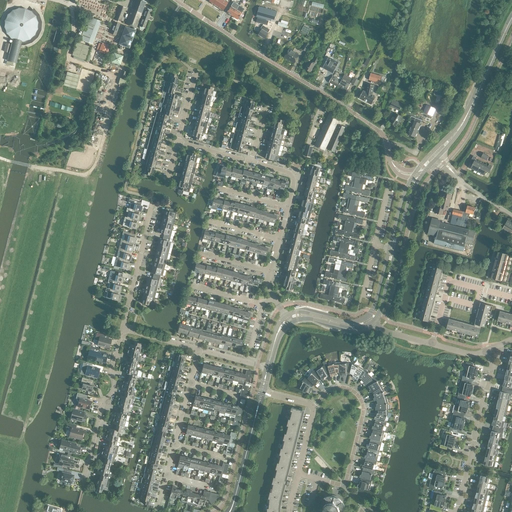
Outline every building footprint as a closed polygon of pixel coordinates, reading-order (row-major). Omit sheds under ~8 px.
[(141,15),(142,16),(143,14),(142,13),(142,11),(146,2),(141,0),(135,0),(119,44),(129,48),(141,15)] [(222,10),(228,2),(223,0),(222,0),(218,7),(222,10)] [(232,16),(236,10),(238,7),(234,5),(232,7),(231,6),(227,13),(232,16)] [(120,6),(115,20),(120,22),(126,8),(120,6)] [(274,22),(276,17),(277,12),(259,7),(256,17),(274,22)] [(145,12),(142,11),(142,13),(143,14),(142,16),(143,16),(139,26),(144,28),(148,20),(151,21),(152,18),(149,16),(151,11),(146,9),(145,12)] [(242,13),(236,10),(232,16),(238,20),(238,19),(239,20),(242,17),(240,16),(242,13)] [(92,44),(101,22),(89,17),(80,40),(92,44)] [(116,35),(120,24),(114,22),(110,33),(116,35)] [(304,25),(301,31),(308,35),(311,29),(304,25)] [(265,39),(269,34),(268,33),(270,30),(263,26),(261,29),(262,30),(259,35),(265,39)] [(16,64),(22,42),(13,39),(7,61),(16,64)] [(76,42),(72,56),(85,60),(90,47),(76,42)] [(285,57),(294,63),(299,55),(292,51),(293,50),(290,48),(285,57)] [(111,62),(121,64),(124,55),(114,52),(111,62)] [(326,62),(323,68),(333,73),(336,68),(339,62),(329,57),(326,62)] [(315,65),(309,61),(305,69),(311,72),(315,65)] [(77,88),(80,75),(67,71),(63,85),(77,88)] [(176,75),(170,74),(168,73),(167,76),(169,77),(168,82),(177,84),(178,79),(175,78),(176,75)] [(382,76),(371,73),(369,80),(380,83),(382,76)] [(350,83),(349,83),(352,78),(344,74),(341,80),(338,87),(346,91),(350,83)] [(338,87),(341,80),(333,76),(329,83),(338,87)] [(350,83),(356,86),(359,80),(353,78),(350,83)] [(175,89),(177,84),(168,82),(165,81),(165,83),(164,85),(164,86),(175,89)] [(368,84),(366,92),(363,91),(359,98),(371,105),(372,104),(373,104),(374,102),(373,101),(375,97),(372,95),(374,85),(368,84)] [(174,94),(175,89),(164,86),(164,87),(163,88),(163,90),(163,92),(162,91),(162,92),(165,93),(168,94),(168,93),(174,95),(174,94)] [(205,88),(203,94),(212,96),(213,91),(216,92),(217,89),(208,86),(207,89),(205,88)] [(177,95),(174,94),(174,95),(168,93),(168,94),(165,93),(164,98),(176,101),(177,95)] [(174,106),(176,101),(164,98),(163,103),(174,106)] [(246,99),(244,108),(253,110),(254,104),(253,104),(254,102),(246,99)] [(393,101),(390,106),(399,111),(402,105),(393,101)] [(174,106),(163,103),(159,102),(158,107),(161,108),(164,109),(173,111),(174,106)] [(426,105),(423,112),(432,116),(435,109),(426,105)] [(253,110),(244,108),(241,107),(240,112),(251,115),(253,110)] [(173,111),(164,109),(161,108),(160,113),(159,113),(163,114),(168,116),(171,117),(173,111)] [(208,112),(199,109),(198,115),(209,118),(211,113),(208,112)] [(167,121),(168,116),(163,114),(159,113),(157,112),(155,118),(167,121)] [(250,120),(251,115),(240,112),(238,117),(241,118),(250,120)] [(340,117),(330,112),(315,146),(325,150),(340,117)] [(402,117),(395,113),(390,122),(397,126),(396,125),(399,121),(402,117)] [(209,118),(198,115),(196,120),(208,123),(209,118)] [(412,123),(408,134),(415,137),(419,126),(422,120),(411,116),(408,122),(412,123)] [(165,126),(167,121),(155,118),(156,118),(155,119),(154,121),(154,123),(165,126)] [(275,121),(273,127),(282,129),(284,121),(278,119),(277,122),(275,121)] [(208,123),(196,120),(195,125),(206,128),(208,123)] [(248,126),(240,123),(237,122),(235,128),(247,131),(248,126)] [(164,131),(165,126),(154,123),(152,128),(164,131)] [(206,128),(195,125),(193,130),(202,133),(205,133),(206,128)] [(345,127),(339,125),(329,149),(334,152),(345,127)] [(285,130),(282,129),(273,127),(272,132),(283,135),(285,130)] [(163,136),(164,131),(152,128),(151,133),(163,136)] [(246,136),(247,131),(235,128),(234,133),(246,136)] [(202,133),(193,130),(192,136),(195,136),(194,139),(200,141),(202,133)] [(283,135),(272,132),(270,137),(282,140),(283,135)] [(161,142),(163,136),(151,133),(150,139),(161,142)] [(244,141),(246,136),(234,133),(233,138),(244,141)] [(500,135),(495,150),(500,151),(505,137),(502,136),(500,135)] [(282,140),(270,137),(269,142),(280,146),(282,140)] [(243,147),(244,141),(233,138),(231,143),(243,147)] [(160,147),(161,142),(150,139),(148,144),(160,147)] [(280,146),(269,142),(267,148),(279,151),(280,146)] [(241,152),(243,147),(231,143),(230,149),(241,152)] [(158,152),(160,147),(148,144),(147,149),(158,152)] [(279,151),(267,148),(266,153),(278,156),(279,151)] [(157,157),(158,152),(147,149),(145,154),(157,157)] [(199,155),(198,155),(190,153),(189,155),(187,155),(185,160),(196,163),(197,158),(198,158),(199,155)] [(278,156),(266,153),(265,158),(276,161),(278,156)] [(155,163),(157,157),(145,154),(144,160),(147,160),(155,163)] [(477,172),(482,163),(475,160),(476,157),(473,156),(470,163),(473,164),(471,168),(477,172)] [(196,163),(185,160),(184,165),(195,168),(196,169),(197,163),(196,163)] [(488,167),(482,163),(477,172),(484,175),(486,171),(489,173),(493,166),(489,164),(488,167)] [(195,168),(184,165),(183,171),(194,174),(195,172),(195,170),(195,168)] [(225,175),(227,167),(225,167),(226,165),(223,165),(222,166),(219,165),(216,176),(224,178),(225,175)] [(153,173),(154,168),(145,166),(143,174),(147,175),(149,175),(150,173),(153,173)] [(320,168),(314,167),(312,166),(311,169),(309,174),(318,177),(320,168)] [(194,174),(183,171),(181,176),(192,179),(193,177),(194,175),(194,174)] [(359,183),(361,174),(349,171),(348,176),(356,178),(355,182),(359,183)] [(318,177),(309,174),(308,180),(317,182),(320,183),(321,177),(318,177)] [(374,177),(361,174),(359,183),(364,184),(365,185),(367,180),(372,181),(374,177)] [(192,179),(181,176),(180,181),(191,184),(193,179),(192,179)] [(189,192),(191,184),(180,181),(178,187),(181,187),(180,190),(182,191),(189,192)] [(283,181),(282,182),(280,182),(278,189),(283,191),(284,187),(287,187),(289,182),(283,181)] [(357,193),(359,183),(355,182),(353,182),(352,187),(346,185),(345,190),(357,193)] [(362,189),(364,184),(359,183),(357,193),(369,196),(370,191),(362,189)] [(316,193),(314,192),(305,190),(304,195),(315,198),(316,193)] [(354,205),(356,196),(344,193),(343,197),(349,199),(348,204),(350,204),(354,205)] [(435,213),(443,215),(444,209),(448,210),(451,195),(443,193),(441,200),(442,200),(440,208),(436,207),(435,213)] [(315,198),(304,195),(302,200),(313,203),(315,198)] [(369,198),(356,196),(354,205),(359,206),(360,201),(368,203),(369,198)] [(131,203),(129,209),(139,211),(141,212),(142,206),(141,206),(141,202),(129,199),(128,203),(131,203)] [(313,203),(302,200),(301,206),(303,207),(303,209),(309,211),(311,212),(313,203)] [(352,214),(354,205),(350,204),(349,209),(344,208),(343,212),(352,214)] [(357,211),(359,206),(354,205),(352,214),(364,217),(365,212),(357,211)] [(459,216),(457,222),(457,225),(466,227),(469,213),(476,215),(478,209),(475,208),(467,205),(466,212),(463,212),(453,209),(452,214),(459,216)] [(138,214),(139,211),(129,209),(127,208),(126,211),(128,212),(127,217),(137,220),(139,221),(140,215),(138,214)] [(165,210),(163,216),(175,219),(177,213),(172,212),(173,209),(166,208),(166,211),(165,210)] [(307,219),(309,211),(303,209),(302,212),(299,211),(298,217),(307,219)] [(274,213),(274,214),(274,215),(271,214),(269,222),(274,223),(276,219),(278,220),(280,215),(274,213)] [(349,227),(351,217),(339,214),(338,219),(346,221),(345,226),(349,227)] [(175,219),(163,216),(162,222),(174,225),(175,219)] [(496,220),(494,219),(489,216),(488,219),(489,220),(486,225),(491,227),(492,224),(493,225),(496,220)] [(136,223),(137,220),(127,217),(125,217),(122,226),(136,229),(138,223),(136,223)] [(307,219),(298,217),(296,222),(308,225),(309,220),(307,219)] [(364,220),(351,217),(349,227),(354,228),(355,223),(363,225),(364,220)] [(428,234),(436,236),(434,244),(463,251),(465,243),(472,245),(475,231),(440,222),(440,221),(438,221),(438,220),(432,218),(428,234)] [(511,231),(511,221),(508,219),(503,228),(511,233),(511,231)] [(174,225),(162,222),(161,227),(172,230),(174,225)] [(308,225),(296,222),(295,227),(306,230),(308,225)] [(349,227),(345,226),(343,225),(342,230),(336,228),(335,233),(347,236),(349,227)] [(170,239),(172,230),(161,227),(159,233),(164,234),(163,237),(170,239)] [(306,230),(295,227),(294,232),(302,235),(305,235),(306,230)] [(353,232),(354,228),(349,227),(347,236),(359,239),(360,234),(353,232)] [(124,235),(123,240),(123,241),(133,243),(135,244),(136,238),(134,237),(135,234),(123,231),(122,235),(124,235)] [(344,248),(346,239),(334,236),(333,241),(341,243),(340,247),(344,248)] [(169,242),(170,239),(163,237),(162,240),(160,239),(158,245),(170,248),(171,242),(169,242)] [(303,241),(301,240),(292,238),(291,243),(302,246),(303,241)] [(359,242),(346,239),(344,248),(349,249),(350,245),(358,246),(359,242)] [(132,246),(133,243),(123,241),(123,240),(121,240),(118,248),(121,249),(130,252),(132,252),(134,247),(132,246)] [(302,246),(291,243),(289,248),(301,251),(302,246)] [(170,248),(158,245),(157,250),(168,253),(170,248)] [(265,246),(265,247),(262,246),(260,254),(266,256),(267,252),(270,252),(271,247),(265,246)] [(342,258),(344,248),(340,247),(339,252),(331,250),(330,255),(342,258)] [(130,255),(130,252),(121,249),(118,248),(117,252),(120,253),(118,258),(128,261),(130,261),(131,255),(130,255)] [(301,251),(289,248),(288,253),(299,256),(301,251)] [(355,256),(350,254),(351,250),(349,249),(344,248),(342,258),(354,260),(355,256)] [(168,253),(157,250),(155,256),(167,259),(168,253)] [(501,281),(508,255),(498,252),(490,278),(501,281)] [(299,256),(288,253),(287,258),(298,261),(299,256)] [(167,259),(155,256),(154,261),(165,264),(167,259)] [(127,264),(128,261),(118,258),(116,257),(113,266),(127,270),(129,264),(127,264)] [(298,261),(287,258),(285,264),(294,266),(296,267),(298,261)] [(339,270),(341,261),(329,258),(328,262),(336,264),(335,269),(339,270)] [(164,270),(165,264),(154,261),(152,267),(164,270)] [(354,263),(351,263),(341,261),(339,270),(344,271),(346,271),(347,267),(353,268),(354,263)] [(164,270),(152,267),(151,273),(154,273),(153,276),(160,278),(161,275),(163,276),(164,270)] [(435,294),(442,269),(433,267),(432,270),(430,269),(429,274),(431,274),(430,280),(427,279),(426,284),(428,285),(428,287),(425,287),(424,290),(423,294),(423,295),(425,295),(424,301),(421,300),(420,305),(423,306),(421,311),(419,311),(417,316),(420,316),(419,319),(428,322),(434,296),(439,298),(439,295),(435,294)] [(337,279),(339,270),(335,269),(334,274),(326,272),(325,276),(337,279)] [(343,276),(344,271),(339,270),(337,279),(346,281),(348,277),(343,276)] [(110,271),(108,280),(120,283),(122,283),(124,277),(122,277),(122,274),(114,272),(110,271)] [(158,287),(160,278),(153,276),(152,279),(147,278),(146,284),(158,287)] [(256,278),(256,279),(256,280),(254,279),(252,287),(257,288),(258,284),(261,285),(262,280),(256,278)] [(331,286),(330,291),(334,292),(336,282),(324,279),(323,284),(331,286)] [(119,286),(120,283),(108,280),(107,283),(110,284),(108,289),(118,291),(118,292),(120,292),(121,286),(119,286)] [(291,291),(293,283),(284,280),(283,286),(285,286),(285,289),(291,291)] [(349,285),(336,282),(334,292),(339,293),(340,288),(348,290),(349,285)] [(158,287),(146,284),(145,289),(156,292),(158,287)] [(117,294),(118,292),(118,291),(108,289),(106,288),(104,297),(118,301),(119,295),(117,294)] [(156,292),(145,289),(143,295),(155,298),(156,292)] [(332,301),(334,292),(330,291),(329,295),(321,293),(320,298),(332,301)] [(341,293),(339,293),(334,292),(332,301),(344,304),(346,299),(340,298),(341,293)] [(153,306),(155,298),(143,295),(142,300),(142,303),(153,306)] [(493,306),(481,303),(475,327),(449,320),(446,329),(450,329),(449,332),(454,333),(454,331),(460,332),(459,335),(464,336),(465,334),(470,335),(470,338),(474,339),(475,336),(478,337),(481,326),(484,327),(485,324),(488,325),(488,323),(489,320),(487,319),(488,314),(491,314),(493,306)] [(252,317),(254,312),(248,311),(247,312),(245,311),(243,319),(248,321),(249,316),(252,317)] [(511,315),(500,312),(497,321),(501,322),(500,324),(502,325),(505,326),(505,323),(511,325),(510,327),(511,327),(511,315)] [(104,335),(97,333),(95,340),(99,341),(98,345),(109,348),(111,340),(104,338),(104,335)] [(130,344),(129,350),(140,353),(142,344),(134,342),(134,345),(130,344)] [(102,362),(105,363),(105,365),(106,359),(107,359),(107,358),(108,354),(107,354),(107,355),(99,352),(99,349),(90,347),(87,359),(95,361),(95,360),(99,361),(102,362)] [(142,353),(140,353),(129,350),(127,356),(131,357),(130,359),(137,361),(140,362),(142,353)] [(178,356),(176,356),(174,356),(173,361),(183,364),(185,355),(178,354),(178,356)] [(135,370),(137,361),(130,359),(129,362),(126,361),(124,367),(135,370)] [(182,368),(183,364),(173,361),(172,366),(182,369),(182,370),(184,371),(185,368),(182,368)] [(83,373),(83,374),(89,376),(88,376),(93,377),(98,378),(100,369),(92,367),(92,364),(86,362),(84,370),(83,373)] [(468,366),(466,371),(477,374),(478,371),(477,370),(478,368),(473,367),(473,364),(466,362),(465,365),(468,366)] [(337,374),(340,374),(340,363),(338,363),(335,364),(334,364),(334,365),(329,366),(328,364),(328,365),(330,375),(331,377),(335,376),(335,374),(337,374)] [(347,374),(350,375),(352,364),(350,364),(347,364),(346,364),(346,365),(341,365),(341,363),(340,363),(340,374),(340,375),(344,375),(344,376),(344,374),(347,374)] [(359,378),(364,369),(363,369),(362,370),(358,368),(358,367),(357,367),(354,365),(352,364),(350,375),(352,375),(355,377),(354,378),(358,380),(359,378)] [(328,376),(330,375),(328,365),(325,365),(323,367),(322,368),(318,371),(317,369),(316,370),(322,379),(322,380),(326,378),(326,379),(326,378),(325,377),(328,376)] [(135,370),(124,367),(123,372),(129,374),(129,377),(136,379),(137,376),(134,375),(135,370)] [(366,384),(374,376),(373,376),(372,377),(368,374),(368,373),(368,372),(366,370),(364,369),(359,378),(361,380),(363,382),(362,383),(365,385),(366,384)] [(319,380),(322,379),(316,370),(314,371),(312,373),(311,374),(312,374),(308,378),(307,377),(306,377),(314,385),(315,386),(318,383),(317,382),(319,380)] [(180,378),(181,374),(170,371),(169,377),(171,377),(179,379),(179,380),(182,381),(182,379),(180,378)] [(246,395),(252,372),(249,371),(249,373),(246,372),(247,371),(246,371),(245,375),(246,375),(243,385),(241,390),(241,393),(246,395)] [(477,377),(477,374),(466,371),(465,377),(463,376),(462,379),(469,381),(470,378),(475,379),(476,377),(477,377)] [(372,392),(381,386),(381,385),(379,386),(377,382),(377,381),(375,378),(374,376),(366,384),(368,386),(370,388),(368,389),(369,389),(371,393),(372,392)] [(134,387),(136,379),(129,377),(128,380),(124,379),(123,384),(134,387)] [(312,387),(314,385),(306,377),(302,382),(299,387),(304,390),(304,391),(304,392),(305,393),(306,393),(306,392),(307,392),(310,393),(312,390),(311,389),(312,387)] [(90,385),(92,384),(93,380),(82,378),(81,383),(83,384),(82,385),(82,386),(81,389),(88,391),(88,393),(91,394),(93,386),(91,386),(90,385)] [(472,382),(469,381),(462,379),(460,388),(473,391),(474,388),(473,387),(474,385),(471,385),(472,382)] [(511,391),(511,382),(502,380),(502,382),(504,382),(503,389),(511,391)] [(176,393),(178,385),(169,382),(168,382),(168,383),(168,384),(168,385),(168,386),(168,388),(166,387),(165,390),(176,393)] [(134,387),(123,384),(122,390),(125,391),(124,394),(135,396),(135,394),(135,393),(134,392),(133,392),(134,387)] [(376,400),(386,397),(384,397),(383,393),(384,393),(384,392),(383,388),(381,386),(372,392),(374,394),(374,397),(373,397),(374,401),(376,401),(376,400)] [(472,394),(473,391),(460,388),(458,396),(465,398),(466,395),(471,397),(471,394),(472,394)] [(511,394),(511,391),(503,389),(502,392),(501,392),(500,395),(497,395),(497,397),(508,399),(510,400),(511,394)] [(174,401),(176,393),(165,390),(165,393),(166,393),(166,395),(165,396),(164,397),(164,398),(163,398),(165,399),(174,401)] [(92,402),(85,400),(86,395),(77,393),(76,398),(78,402),(77,406),(89,409),(90,405),(91,406),(92,402)] [(133,405),(135,396),(124,394),(124,396),(120,396),(119,401),(133,405)] [(198,408),(201,397),(195,396),(193,406),(198,408)] [(464,401),(465,398),(458,396),(457,399),(459,400),(458,405),(469,408),(470,405),(469,404),(470,402),(464,401)] [(203,410),(206,398),(201,397),(198,408),(203,410)] [(387,400),(386,397),(376,400),(376,401),(377,403),(377,406),(375,406),(376,406),(376,410),(377,410),(388,410),(388,409),(386,409),(386,404),(387,404),(387,403),(387,400)] [(510,400),(508,399),(497,397),(496,399),(499,399),(498,403),(506,405),(508,406),(510,400)] [(173,405),(174,401),(165,399),(163,398),(162,403),(173,406),(172,407),(175,408),(176,406),(173,405)] [(133,405),(119,401),(117,407),(121,408),(120,411),(130,413),(131,413),(130,413),(130,412),(130,411),(131,407),(132,406),(132,405),(133,405)] [(171,411),(172,407),(173,406),(162,403),(161,409),(171,411)] [(238,403),(237,406),(238,406),(235,415),(233,421),(233,425),(232,425),(238,427),(241,418),(238,417),(237,416),(238,414),(241,415),(244,404),(241,403),(241,405),(238,404),(239,403),(238,403)] [(508,406),(506,405),(498,403),(497,406),(495,406),(494,408),(507,411),(508,406)] [(468,411),(469,408),(458,405),(457,411),(454,410),(453,413),(463,416),(464,413),(467,414),(467,411),(468,411)] [(71,419),(70,422),(74,423),(75,420),(84,422),(86,415),(84,415),(84,411),(80,410),(78,410),(73,408),(71,419)] [(279,511),(279,508),(279,505),(280,502),(284,484),(290,485),(292,477),(286,476),(303,411),(292,408),(292,411),(293,411),(291,421),(289,421),(288,425),(289,426),(287,435),(285,435),(284,440),(286,440),(283,450),(282,449),(281,454),(282,455),(280,464),(278,464),(270,495),(269,499),(271,499),(270,501),(270,503),(270,505),(270,507),(270,509),(268,509),(268,510),(268,511),(279,511)] [(506,417),(507,411),(494,408),(494,410),(496,410),(495,414),(506,417)] [(170,415),(171,411),(161,409),(159,414),(161,414),(170,417),(170,418),(172,418),(173,416),(170,415)] [(388,413),(388,410),(377,410),(377,413),(377,415),(375,415),(374,419),(376,419),(387,422),(387,421),(385,421),(387,416),(387,415),(388,415),(388,413)] [(128,422),(130,413),(120,411),(119,413),(116,412),(114,418),(128,422)] [(463,419),(463,416),(453,413),(451,422),(454,422),(465,425),(466,422),(465,421),(465,419),(463,419)] [(504,422),(506,417),(495,414),(494,418),(492,417),(491,419),(504,422)] [(128,422),(114,418),(113,424),(116,425),(116,427),(123,429),(126,430),(128,422)] [(166,430),(169,422),(160,420),(160,419),(158,419),(159,419),(158,420),(159,421),(159,422),(159,423),(159,424),(157,424),(156,427),(166,430)] [(386,426),(387,422),(376,419),(374,425),(373,425),(372,429),(373,429),(384,432),(385,431),(383,431),(384,427),(385,426),(386,426)] [(503,428),(504,422),(491,419),(491,421),(493,421),(492,425),(493,426),(493,428),(503,431),(504,428),(503,428)] [(464,428),(465,425),(454,422),(452,428),(450,427),(449,430),(459,433),(460,430),(462,431),(463,428),(464,428)] [(81,439),(82,436),(83,435),(83,434),(84,431),(76,429),(77,425),(68,423),(67,427),(71,428),(69,436),(81,439)] [(123,432),(123,429),(116,427),(115,430),(109,428),(107,434),(118,437),(119,432),(123,432)] [(164,438),(166,430),(156,427),(155,431),(157,431),(157,432),(156,433),(155,434),(155,435),(154,435),(164,438)] [(501,439),(503,431),(493,428),(491,435),(489,434),(488,436),(501,439)] [(383,436),(384,432),(373,429),(372,435),(370,434),(370,435),(371,435),(370,439),(371,439),(382,442),(382,441),(383,436)] [(446,434),(444,440),(455,443),(456,439),(455,439),(456,437),(451,435),(451,432),(444,431),(443,434),(446,434)] [(231,432),(230,436),(228,445),(226,451),(225,454),(225,455),(231,456),(237,433),(234,433),(233,434),(231,433),(231,432)] [(116,445),(118,437),(107,434),(106,440),(109,441),(108,443),(116,445)] [(164,438),(154,435),(153,435),(152,440),(163,443),(163,444),(165,445),(166,443),(163,442),(164,438)] [(501,439),(488,436),(488,438),(490,439),(489,442),(498,444),(500,445),(501,439)] [(72,453),(78,455),(80,448),(74,446),(75,443),(62,439),(59,450),(68,452),(72,453)] [(379,451),(382,442),(371,439),(369,444),(368,444),(367,448),(368,449),(368,448),(379,451)] [(162,449),(163,444),(163,443),(152,440),(150,446),(153,446),(162,449)] [(454,446),(455,443),(444,440),(443,445),(441,445),(440,448),(447,450),(448,447),(453,448),(454,446)] [(119,446),(116,445),(108,443),(108,446),(104,445),(103,451),(117,455),(119,446)] [(161,453),(162,449),(153,446),(152,451),(160,454),(160,455),(163,456),(163,453),(161,453)] [(499,450),(496,450),(485,447),(485,449),(487,450),(486,453),(497,456),(499,450)] [(377,461),(379,451),(368,448),(368,449),(367,454),(365,454),(366,454),(365,458),(366,458),(377,461)] [(114,463),(117,455),(103,451),(101,457),(105,458),(104,460),(114,463)] [(67,455),(65,455),(60,453),(59,457),(60,458),(58,464),(73,468),(74,461),(71,460),(72,456),(71,456),(67,455)] [(497,456),(486,453),(486,457),(483,456),(483,458),(496,462),(497,456)] [(157,467),(159,459),(148,456),(146,464),(157,467)] [(376,465),(377,461),(366,458),(364,464),(363,463),(363,464),(362,468),(363,468),(375,471),(375,470),(373,469),(374,465),(375,465),(376,465)] [(496,462),(483,458),(482,460),(485,461),(484,465),(494,467),(496,462)] [(112,471),(114,463),(104,460),(103,463),(100,462),(99,468),(112,471)] [(204,471),(206,463),(201,461),(199,470),(198,473),(203,474),(204,471)] [(223,463),(222,467),(220,475),(218,482),(217,485),(223,487),(229,464),(226,463),(225,465),(223,464),(223,463)] [(155,475),(157,467),(146,464),(144,473),(155,475)] [(70,470),(63,469),(62,468),(58,467),(57,471),(62,472),(62,473),(61,473),(60,473),(59,474),(59,475),(59,476),(59,477),(60,478),(60,479),(60,480),(64,481),(63,483),(69,484),(69,483),(71,483),(71,480),(72,480),(73,480),(73,479),(74,478),(74,477),(73,476),(72,476),(73,475),(69,474),(70,470)] [(110,480),(112,471),(99,468),(97,474),(101,474),(100,477),(107,479),(110,480)] [(374,475),(375,471),(363,468),(362,473),(361,473),(360,473),(361,473),(360,477),(361,478),(361,477),(372,480),(372,479),(371,479),(372,475),(372,474),(374,475)] [(446,477),(444,476),(445,474),(445,473),(434,471),(433,474),(432,479),(434,480),(445,483),(446,479),(445,479),(446,477)] [(154,479),(155,475),(144,473),(143,478),(145,478),(154,480),(153,482),(156,482),(157,480),(154,479)] [(108,487),(110,480),(107,479),(100,477),(99,480),(98,480),(96,491),(96,492),(97,493),(98,493),(99,493),(100,493),(101,492),(103,486),(108,487)] [(370,490),(372,480),(361,477),(361,478),(360,483),(358,483),(357,487),(361,488),(361,489),(361,490),(362,490),(363,490),(364,489),(370,490)] [(444,486),(445,483),(434,480),(433,485),(430,485),(430,488),(437,490),(438,487),(443,488),(443,486),(444,486)] [(487,489),(488,483),(477,481),(477,483),(479,483),(478,487),(487,489)] [(151,490),(152,486),(143,483),(142,489),(151,491),(151,492),(153,493),(154,491),(151,490)] [(176,487),(172,486),(169,497),(175,499),(176,497),(179,498),(180,490),(175,489),(176,487)] [(489,489),(487,489),(478,487),(477,490),(475,490),(474,492),(488,495),(489,489)] [(187,501),(189,490),(186,489),(186,491),(180,490),(179,498),(181,498),(181,500),(187,501)] [(195,502),(197,494),(192,493),(192,491),(189,490),(187,501),(192,503),(193,501),(195,502)] [(434,490),(433,494),(432,499),(445,502),(446,499),(445,499),(446,496),(441,495),(442,492),(434,490)] [(205,499),(207,492),(204,491),(203,496),(197,494),(195,502),(195,504),(204,506),(205,499)] [(218,494),(207,492),(205,499),(208,500),(212,504),(213,503),(215,501),(216,499),(217,497),(218,494)] [(488,495),(474,492),(474,494),(476,494),(475,498),(486,500),(488,495)] [(148,501),(150,496),(139,493),(139,494),(138,498),(137,499),(143,503),(147,504),(146,508),(149,509),(150,502),(148,501)] [(343,502),(342,501),(340,500),(339,499),(338,498),(336,497),(334,497),(332,496),(331,496),(329,496),(327,497),(325,497),(324,498),(323,499),(321,500),(320,501),(319,503),(318,504),(325,506),(324,507),(323,509),(323,510),(323,511),(322,511),(339,511),(339,510),(345,511),(346,511),(345,511),(345,507),(342,502),(343,502)] [(486,500),(475,498),(475,501),(472,501),(472,503),(485,506),(486,500)] [(445,506),(445,502),(432,499),(430,508),(440,510),(441,507),(443,508),(444,506),(445,506)] [(483,511),(485,506),(472,503),(471,505),(474,505),(473,509),(483,511)]
